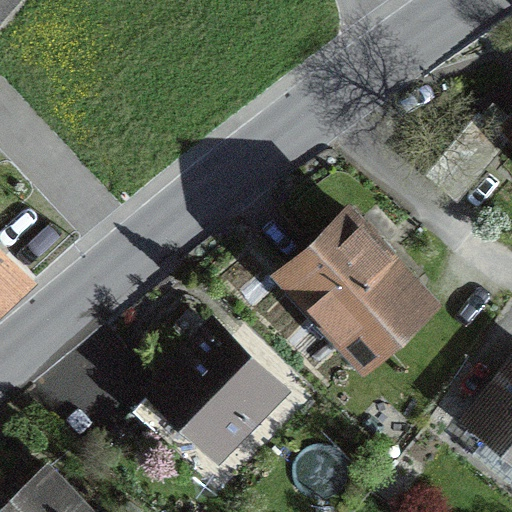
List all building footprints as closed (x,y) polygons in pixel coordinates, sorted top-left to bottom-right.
[(0,0),(0,12),(10,0),(0,0)] [(374,246),(345,215),(280,273),(338,337),(360,361),(425,303),(410,286),(382,255),(374,246)] [(271,392),(208,331),(152,388),(130,411),(192,472),(215,450),(271,392)] [(511,452),(511,367),(505,376),(470,418),(511,452)] [(0,511),(83,511),(44,470),(19,493),(18,494),(0,510),(0,511)]
